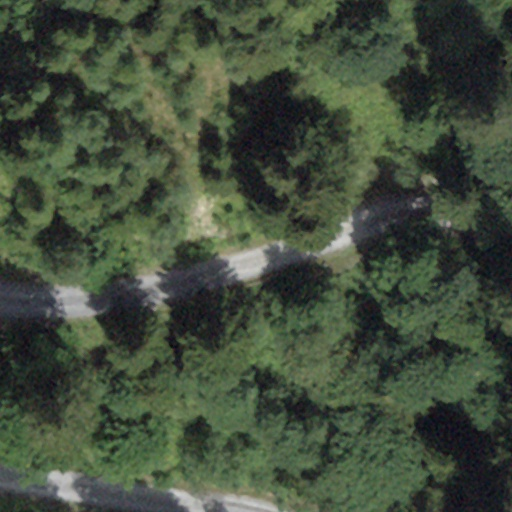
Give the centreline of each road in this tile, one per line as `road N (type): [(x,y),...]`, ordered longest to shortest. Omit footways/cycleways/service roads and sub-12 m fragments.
road 1 (track): [(0,302),(173,288),(452,205),(511,207)]
road 2 (track): [(200,511),(0,475)]
